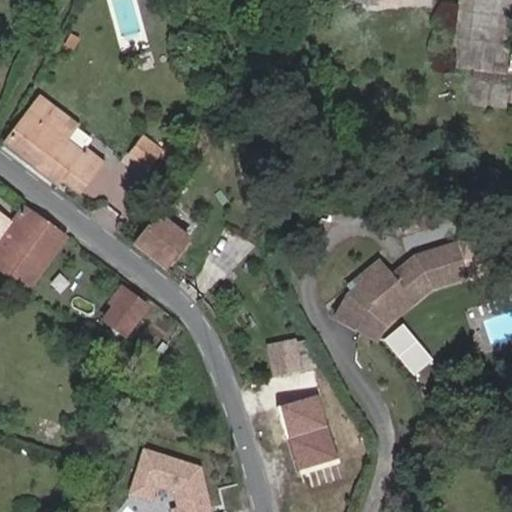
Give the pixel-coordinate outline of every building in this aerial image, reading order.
[(75,124),(40,98),(28,114),(63,141),(75,124)] [(28,114),(5,145),(57,185),(61,180),(78,192),(100,163),(84,151),(82,154),(63,141),(28,114)] [(147,167),(161,150),(143,135),(129,153),(147,167)] [(0,268),(25,286),(62,232),(26,206),(26,205),(12,226),(0,217),(0,268)] [(156,217),(136,245),(165,266),(185,239),(156,217)] [(237,269),(251,245),(225,229),(211,252),(237,269)] [(433,286),(470,274),(460,243),(417,256),(393,275),(381,260),(358,279),(362,284),(353,290),(350,294),(337,317),(363,332),(373,314),(382,307),(398,313),(433,286)] [(353,290),(362,284),(358,279),(349,285),(353,290)] [(149,311),(121,289),(111,302),(116,307),(106,320),(127,337),(129,334),(132,336),(146,322),(144,320),(149,311)] [(385,324),(398,313),(382,307),(373,314),(363,332),(376,339),(385,324)] [(270,340),(275,375),(318,368),(313,334),(270,340)] [(469,364),(461,358),(456,364),(464,370),(469,364)] [(328,401),(318,369),(282,375),(289,417),(333,412),(330,401),(328,401)] [(56,442),(64,424),(53,418),(45,438),(56,442)] [(146,449),(130,496),(152,503),(157,489),(173,495),(177,511),(214,511),(203,468),(146,449)]
